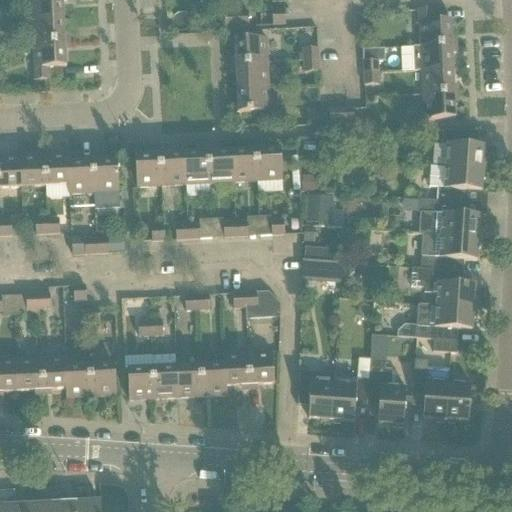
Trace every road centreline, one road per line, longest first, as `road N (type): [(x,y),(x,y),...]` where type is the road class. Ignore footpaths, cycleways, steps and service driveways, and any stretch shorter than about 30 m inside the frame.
road 1 (residential): [(0,121),(108,117),(122,109),(130,95),(124,0)]
road 2 (tertiary): [(154,459),(360,471)]
road 3 (tertiary): [(0,450),(154,459)]
road 4 (tertiary): [(360,471),(506,492)]
road 5 (tertiary): [(507,469),(360,471)]
